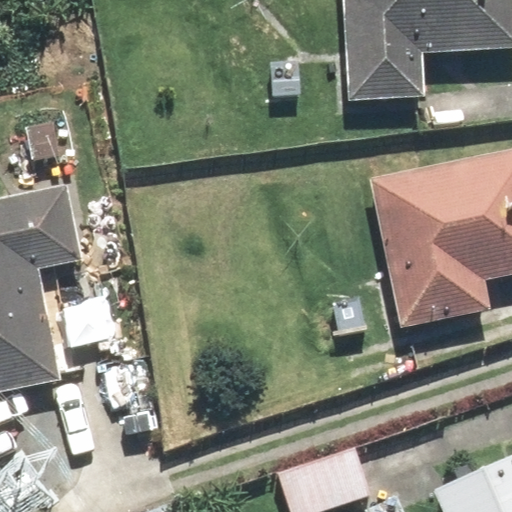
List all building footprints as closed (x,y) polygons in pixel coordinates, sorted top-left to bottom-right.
[(330,0),(334,108),(417,106),(416,59),(509,56),(506,0),(330,0)] [(475,288),(511,279),(511,152),(357,188),(390,334),(481,313),(475,288)] [(77,268),(65,188),(0,198),(0,402),(49,395),(31,275),(77,268)] [(276,511),(337,511),(369,499),(348,447),(264,480),(276,511)] [(511,511),(511,487),(510,488),(497,460),(405,501),(410,511),(511,511)] [(163,511),(160,503),(138,511),(163,511)]
